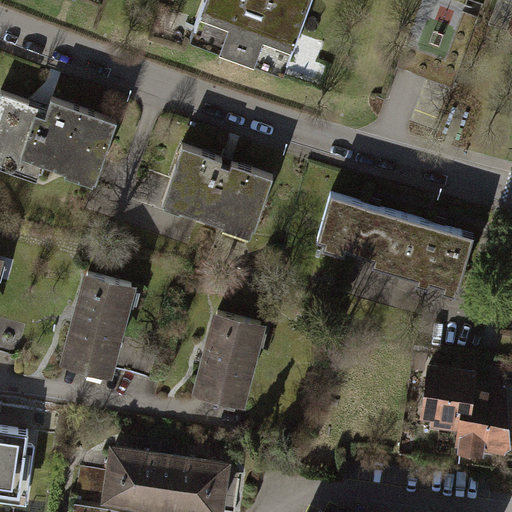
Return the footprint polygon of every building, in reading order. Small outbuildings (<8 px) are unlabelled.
[(203,0),(195,24),(288,59),(310,0),(203,0)] [(409,49),(446,66),(459,38),(423,21),(409,49)] [(117,119),(52,96),(45,113),(27,107),(29,99),(1,89),(0,91),(0,161),(2,162),(4,156),(43,169),(46,161),(66,168),(68,162),(99,172),(117,119)] [(180,205),(224,221),(226,214),(256,225),(274,173),(232,158),(230,163),(222,160),(223,156),(183,142),(165,193),(182,199),(180,205)] [(403,261),(415,215),(331,190),(318,236),(358,249),(403,261)] [(415,215),(403,261),(401,269),(459,285),(471,240),(463,229),(415,215)] [(132,281),(89,270),(65,356),(108,369),(132,281)] [(262,321),(218,309),(198,386),(241,398),(262,321)] [(476,370),(429,364),(423,412),(461,417),(462,417),(464,403),(467,403),(468,394),(471,394),(473,383),(474,383),(476,370)] [(506,388),(474,383),(473,383),(471,394),(468,394),(467,403),(464,403),(462,417),(461,417),(457,442),(505,449),(510,444),(506,388)] [(28,429),(0,424),(0,481),(20,485),(28,429)] [(224,476),(226,461),(114,445),(107,495),(219,511),(219,508),(235,510),(240,478),(224,476)] [(81,464),(75,499),(73,511),(136,511),(137,511),(127,506),(128,498),(107,495),(111,469),(81,464)]
